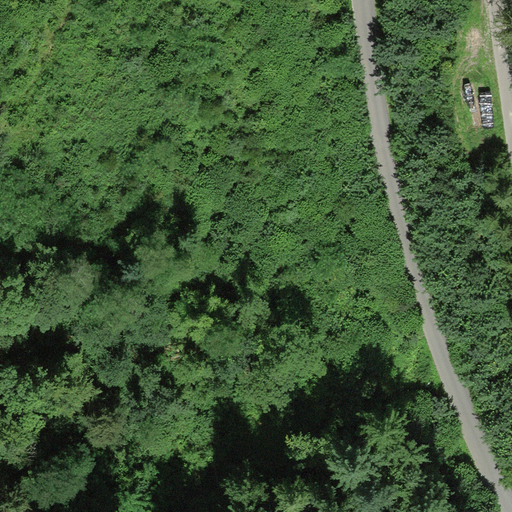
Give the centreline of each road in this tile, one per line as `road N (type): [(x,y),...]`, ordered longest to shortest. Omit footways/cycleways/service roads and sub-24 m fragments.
road 1 (unclassified): [(509,511),(405,241),(379,141),(359,0)]
road 2 (unclassified): [(511,158),(485,0)]
